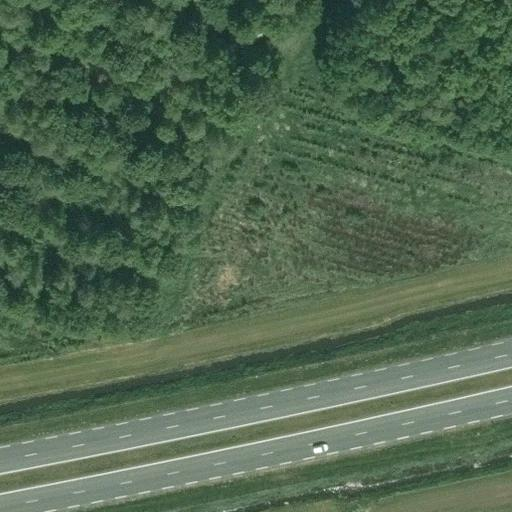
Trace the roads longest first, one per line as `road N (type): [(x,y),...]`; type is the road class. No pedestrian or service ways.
road 1 (primary): [(0,507),(511,399)]
road 2 (primary): [(511,354),(0,460)]
